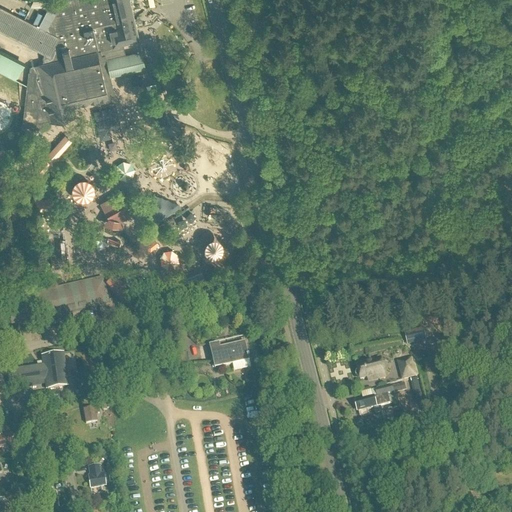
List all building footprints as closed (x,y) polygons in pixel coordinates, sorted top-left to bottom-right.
[(122,44),(139,40),(129,0),(59,0),(44,29),(0,6),(0,30),(43,53),(41,55),(42,62),(29,65),(28,72),(25,71),(18,126),(31,127),(35,127),(39,124),(39,121),(44,120),(45,123),(75,115),(73,106),(111,97),(102,55),(105,54),(105,57),(109,56),(115,55),(124,53),(123,47),(122,44)] [(109,58),(109,56),(105,57),(105,54),(102,55),(111,97),(118,95),(113,74),(118,73),(144,67),(140,50),(109,58)] [(0,71),(15,79),(23,64),(0,52),(0,71)] [(67,134),(37,167),(44,174),(74,141),(67,134)] [(131,163),(123,161),(117,165),(114,172),(118,179),(125,181),(132,177),(134,170),(131,163)] [(80,200),(94,200),(94,180),(74,180),(74,195),(80,195),(80,200)] [(55,197),(38,198),(38,209),(55,208),(55,197)] [(112,210),(120,212),(122,203),(114,201),(112,210)] [(25,221),(31,218),(29,214),(23,216),(19,207),(13,210),(21,229),(27,226),(25,221)] [(226,220),(226,208),(211,208),(211,220),(226,220)] [(165,246),(176,239),(169,229),(158,236),(165,246)] [(158,244),(153,238),(143,246),(148,252),(158,244)] [(95,250),(109,252),(109,246),(123,248),(124,241),(109,239),(109,240),(97,239),(95,250)] [(171,250),(164,251),(159,258),(160,265),(166,270),(174,269),(179,262),(178,255),(171,250)] [(243,270),(241,260),(234,262),(236,272),(243,270)] [(206,281),(204,273),(186,277),(187,279),(179,281),(181,286),(206,281)] [(0,287),(5,292),(13,284),(11,282),(13,279),(9,274),(6,277),(4,275),(0,278),(0,287)] [(50,319),(52,328),(73,323),(71,314),(99,308),(102,320),(122,316),(118,300),(108,302),(103,281),(35,297),(40,321),(50,319)] [(9,314),(11,324),(23,321),(23,323),(29,322),(27,310),(23,311),(22,308),(13,309),(14,313),(9,314)] [(423,330),(414,333),(416,344),(425,342),(423,330)] [(219,349),(218,344),(208,346),(214,370),(248,362),(244,343),(219,349)] [(43,368),(10,372),(12,386),(45,381),(46,391),(67,388),(62,355),(42,358),(43,368)] [(356,375),(356,377),(358,379),(360,380),(360,381),(368,379),(369,383),(385,378),(384,373),(385,371),(384,367),(382,366),(380,360),(356,366),(358,371),(356,373),(356,375)] [(400,365),(404,380),(417,377),(413,361),(400,365)] [(87,396),(97,392),(94,384),(83,388),(84,389),(80,391),(83,397),(87,396)] [(406,390),(404,384),(376,391),(378,397),(363,401),(364,402),(356,404),(358,412),(366,410),(366,411),(374,409),(375,415),(382,413),(381,407),(390,405),(387,395),(406,390)] [(48,394),(33,396),(35,409),(50,407),(48,394)] [(83,411),(86,425),(97,423),(95,415),(99,415),(98,408),(83,411)] [(2,429),(0,429),(0,449),(3,449),(4,453),(9,452),(8,448),(12,447),(11,441),(12,440),(11,435),(4,437),(2,429)] [(38,450),(28,452),(32,468),(48,464),(45,453),(39,454),(38,450)] [(99,476),(98,467),(89,469),(91,478),(88,478),(90,489),(105,487),(103,476),(99,476)] [(51,490),(41,492),(42,497),(44,509),(51,507),(51,510),(58,508),(55,494),(52,495),(51,490)]
